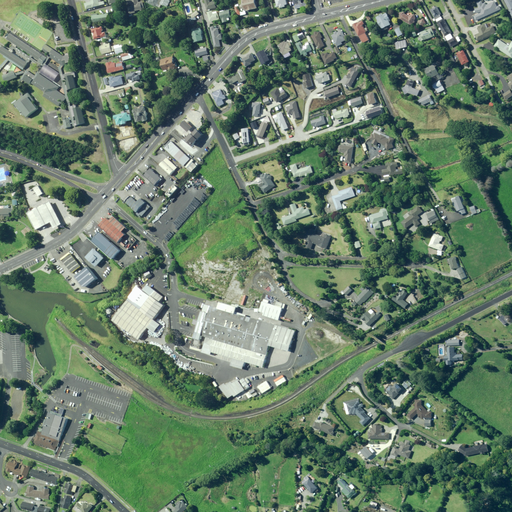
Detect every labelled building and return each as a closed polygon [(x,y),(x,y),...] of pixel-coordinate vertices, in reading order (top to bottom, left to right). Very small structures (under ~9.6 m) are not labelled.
[(105,1),(102,2),(101,2),(100,0),(92,0),(93,1),(91,2),(87,3),(86,3),(87,9),(94,8),(94,7),(102,5),(101,5),(104,4),(106,4),(105,1)] [(140,2),(138,0),(132,0),(134,4),(133,4),(134,6),(128,7),(130,14),(136,12),(136,11),(137,11),(141,10),(141,11),(146,10),(143,1),(140,2)] [(216,1),(212,2),(211,2),(210,0),(205,0),(206,3),(208,10),(209,10),(209,11),(210,10),(210,9),(217,8),(216,1)] [(247,11),(259,8),(257,0),(244,0),(245,4),(244,5),(245,9),(246,8),(247,11)] [(486,11),(497,6),(495,1),(484,6),(486,11)] [(241,11),(240,8),(240,6),(237,7),(236,7),(238,15),(241,15),(242,15),(245,15),(244,13),(244,11),(241,11)] [(436,20),(441,17),(440,15),(441,14),(437,6),(435,7),(434,6),(432,7),(433,8),(430,10),(434,18),(435,18),(436,20)] [(482,18),(501,9),(499,6),(481,14),(482,18)] [(228,22),(229,21),(229,20),(231,20),(230,18),(233,17),(231,10),(225,11),(225,10),(221,11),(224,23),(228,22)] [(220,20),(218,13),(214,14),(213,11),(208,12),(209,15),(211,22),(214,21),(220,20)] [(414,14),(412,15),(410,15),(409,16),(405,13),(404,12),(404,11),(400,12),(400,15),(401,19),(410,25),(413,24),(414,22),(414,23),(415,22),(415,21),(414,21),(416,19),(414,14)] [(109,20),(113,20),(112,13),(107,14),(98,15),(93,15),(94,22),(96,22),(109,20)] [(390,21),(388,16),(387,14),(386,14),(386,13),(382,15),(381,14),(380,14),(379,15),(380,16),(376,17),(378,21),(377,21),(380,26),(381,26),(382,29),(382,28),(383,30),(384,30),(388,28),(387,26),(388,26),(390,24),(389,21),(390,21)] [(441,29),(448,25),(444,18),(442,19),(441,17),(436,20),(441,29)] [(426,23),(423,18),(419,21),(418,21),(418,22),(420,24),(421,26),(422,27),(426,25),(426,24),(426,23)] [(364,24),(363,21),(362,20),(358,23),(358,22),(354,24),(353,24),(358,36),(359,36),(363,43),(369,40),(368,39),(365,32),(366,32),(366,31),(368,31),(367,29),(366,28),(365,28),(364,28),(365,27),(365,26),(364,25),(363,26),(363,25),(364,24)] [(486,28),(485,24),(484,24),(482,25),(479,26),(478,28),(480,33),(475,35),(478,41),(496,33),(496,32),(498,31),(497,29),(495,30),(493,25),(486,28)] [(451,33),(452,33),(448,25),(441,29),(445,37),(445,36),(446,39),(452,36),(451,33)] [(108,40),(107,36),(106,32),(104,33),(103,31),(105,30),(103,26),(93,29),(94,33),(95,33),(95,35),(95,36),(95,38),(96,39),(102,38),(103,40),(103,41),(108,40)] [(220,34),(219,30),(219,28),(216,28),(215,26),(211,27),(216,48),(222,46),(221,46),(220,40),(223,39),(222,34),(220,34)] [(203,29),(203,30),(202,30),(202,27),(198,28),(198,29),(197,29),(196,29),(194,29),(192,30),(196,43),(205,40),(203,34),(204,34),(203,29)] [(402,34),(400,29),(399,27),(395,30),(398,37),(400,36),(403,34),(402,34)] [(435,35),(432,28),(422,31),(421,32),(422,34),(419,35),(420,36),(421,39),(419,39),(420,42),(424,40),(430,38),(434,36),(433,36),(435,35)] [(344,37),(345,36),(342,30),(341,31),(337,32),(337,31),(334,32),(334,34),(332,35),(337,46),(334,47),(337,54),(338,53),(339,54),(341,53),(340,53),(340,52),(337,46),(338,46),(343,44),(342,42),(345,40),(344,37)] [(322,37),(321,35),(319,32),(317,33),(317,32),(316,31),(314,32),(314,33),(314,34),(311,36),(316,46),(318,46),(319,49),(325,46),(325,45),(323,43),(322,41),(321,38),(322,37)] [(43,64),(48,57),(12,33),(8,38),(15,43),(13,45),(17,47),(18,45),(31,54),(30,56),(32,57),(33,55),(40,60),(39,61),(43,64)] [(459,43),(456,36),(455,36),(453,38),(452,36),(446,39),(448,40),(447,41),(451,47),(459,43)] [(511,41),(509,46),(499,39),(495,46),(494,46),(495,47),(506,54),(508,55),(510,56),(511,57),(511,41)] [(402,48),(402,51),(404,50),(403,48),(406,47),(404,40),(395,42),(397,49),(402,48)] [(289,43),(288,43),(288,41),(286,42),(285,43),(284,42),(278,45),(281,50),(280,51),(282,56),(285,55),(290,52),(289,52),(292,50),(290,46),(292,45),(291,42),(290,43),(289,43)] [(305,45),(304,45),(302,45),(300,41),(296,44),(301,55),(304,54),(305,56),(308,55),(307,53),(307,52),(312,50),(309,44),(308,42),(305,44),(306,46),(305,46),(305,45)] [(112,47),(111,43),(107,44),(107,42),(102,43),(103,45),(101,46),(104,54),(113,52),(113,51),(115,51),(115,49),(114,46),(112,47)] [(57,51),(53,49),(46,43),(44,47),(51,52),(49,56),(52,58),(61,64),(63,65),(64,66),(66,62),(71,61),(69,55),(69,53),(66,53),(67,55),(64,56),(62,54),(57,51)] [(12,51),(10,50),(3,45),(0,50),(25,67),(28,62),(12,51)] [(117,54),(125,52),(123,47),(122,45),(120,46),(120,45),(115,46),(116,49),(117,54)] [(468,57),(464,51),(464,49),(457,53),(457,54),(459,59),(463,65),(465,64),(470,62),(468,57)] [(269,56),(268,54),(267,55),(264,50),(256,54),(262,65),(266,63),(268,65),(272,63),(269,56)] [(124,60),(133,58),(132,52),(122,54),(122,55),(124,60)] [(326,64),(335,60),(334,59),(337,58),(334,52),(331,53),(329,54),(328,54),(328,53),(325,54),(323,53),(322,54),(322,55),(326,64)] [(255,60),(252,53),(247,55),(247,56),(246,57),(243,58),(242,59),(243,62),(241,63),(244,68),(246,67),(251,64),(251,63),(254,61),(255,60)] [(177,62),(176,61),(174,56),(168,58),(165,59),(162,60),(166,71),(171,70),(171,72),(177,71),(176,68),(179,67),(177,62)] [(117,63),(117,62),(114,63),(114,62),(107,63),(110,73),(126,69),(126,68),(125,65),(124,62),(117,63)] [(58,72),(45,63),(41,71),(54,79),(58,72)] [(440,74),(436,67),(435,64),(433,66),(425,69),(430,79),(431,79),(433,83),(443,78),(443,77),(441,74),(439,75),(439,74),(440,74)] [(351,71),(352,72),(352,73),(351,72),(348,78),(350,79),(347,85),(353,87),(362,68),(358,66),(357,69),(353,67),(351,71)] [(17,75),(16,73),(15,70),(4,75),(7,82),(17,77),(17,75)] [(34,75),(29,71),(27,70),(25,72),(22,78),(23,79),(30,84),(31,82),(44,91),(45,94),(44,95),(59,105),(61,102),(63,103),(65,101),(66,99),(66,98),(66,95),(57,90),(60,86),(41,74),(38,72),(35,75),(34,75)] [(67,88),(68,90),(77,87),(75,77),(77,76),(75,71),(62,74),(64,81),(65,80),(67,80),(68,84),(66,85),(67,88)] [(239,83),(244,81),(247,79),(243,71),(242,71),(239,73),(237,74),(229,79),(227,80),(230,85),(238,81),(239,83)] [(329,75),(328,72),(317,76),(319,81),(320,81),(321,84),(332,80),(330,75),(329,75)] [(112,88),(125,84),(122,76),(115,78),(115,76),(114,77),(110,77),(111,81),(110,81),(112,88)] [(418,96),(419,96),(420,90),(413,88),(413,87),(415,81),(409,79),(407,85),(406,87),(409,93),(411,94),(418,96)] [(445,90),(440,80),(433,83),(434,85),(433,85),(434,88),(435,88),(436,89),(438,93),(445,90)] [(133,93),(131,88),(131,86),(126,88),(127,93),(126,93),(126,92),(126,91),(125,89),(126,89),(125,87),(120,89),(121,91),(119,91),(119,94),(121,98),(121,97),(126,96),(126,95),(128,95),(133,93)] [(281,93),(277,88),(270,93),(277,103),(288,96),(284,91),(281,93)] [(226,97),(225,95),(224,95),(221,90),(222,90),(221,89),(212,93),(214,99),(218,107),(225,104),(223,100),(227,98),(226,97)] [(34,103),(36,101),(28,92),(22,97),(14,103),(24,115),(26,114),(28,117),(38,108),(34,103)] [(422,99),(421,99),(424,105),(428,103),(429,105),(432,104),(431,102),(428,96),(422,99)] [(301,117),(296,100),(290,102),(291,105),(287,107),(289,115),(293,114),(293,115),(294,114),(295,119),(301,117)] [(82,106),(80,106),(77,107),(76,105),(71,106),(74,116),(76,116),(77,119),(79,125),(87,122),(82,106)] [(136,114),(138,123),(145,120),(146,122),(150,121),(149,116),(150,116),(149,111),(148,111),(146,107),(145,106),(140,108),(140,109),(139,109),(135,110),(136,113),(136,114)] [(350,115),(348,109),(342,111),(342,110),(334,113),(335,117),(338,117),(339,119),(344,117),(345,118),(349,117),(349,115),(350,115)] [(289,128),(282,112),(273,116),(276,123),(278,122),(280,127),(282,126),(283,131),(289,128)] [(133,120),(132,115),(130,115),(130,113),(126,113),(117,116),(118,120),(120,125),(124,124),(124,125),(129,124),(128,122),(133,120)] [(326,124),(324,115),(319,116),(320,118),(312,121),(314,128),(326,124)] [(72,126),(72,124),(70,118),(64,120),(66,128),(72,126)] [(183,125),(191,132),(196,127),(188,120),(183,125)] [(269,124),(262,121),(257,135),(258,135),(257,138),(262,139),(262,137),(264,137),(269,124)] [(205,134),(199,130),(198,128),(194,133),(193,133),(188,138),(196,145),(205,134)] [(248,128),(241,129),(243,143),(244,143),(245,145),(250,145),(249,142),(250,142),(248,128)] [(385,136),(384,136),(380,135),(374,133),(374,134),(372,134),(370,139),(373,140),(372,143),(377,145),(377,144),(378,142),(385,145),(386,149),(387,150),(391,148),(394,148),(392,144),(394,139),(386,136),(385,137),(385,136)] [(186,166),(189,162),(191,159),(192,158),(171,140),(165,148),(186,166)] [(352,146),(341,145),(338,146),(338,150),(339,152),(345,153),(344,156),(345,157),(344,163),(351,163),(351,160),(352,158),(353,146),(352,146)] [(179,167),(168,157),(161,165),(172,175),(179,167)] [(402,174),(402,169),(396,170),(395,167),(398,167),(397,162),(396,162),(396,160),(394,160),(394,162),(386,164),(386,168),(387,168),(387,169),(382,170),(382,171),(383,176),(384,176),(388,175),(388,176),(389,176),(402,174)] [(298,170),(298,169),(296,164),(290,166),(290,168),(292,172),(293,176),(294,178),(296,178),(299,176),(300,177),(301,177),(303,176),(305,175),(305,176),(306,176),(307,176),(308,175),(309,175),(309,174),(313,173),(310,166),(298,170)] [(161,176),(154,169),(152,168),(149,171),(148,173),(146,175),(147,176),(151,180),(157,185),(163,179),(164,178),(161,176)] [(272,177),(271,176),(270,175),(268,175),(267,173),(265,175),(264,174),(264,173),(260,175),(261,176),(261,177),(260,178),(263,182),(262,182),(259,184),(261,188),(264,193),(275,186),(271,179),(272,178),(272,177)] [(44,194),(39,185),(34,188),(39,196),(44,194)] [(175,188),(173,187),(167,194),(171,197),(176,191),(174,190),(175,188)] [(342,200),(355,195),(351,187),(338,191),(339,192),(338,192),(339,194),(332,196),(337,210),(342,208),(341,203),(340,201),(342,200)] [(142,198),(139,202),(132,196),(127,202),(134,208),(133,208),(138,212),(140,214),(143,216),(151,206),(147,203),(147,202),(142,198)] [(463,205),(463,203),(460,196),(457,197),(457,199),(454,200),(456,206),(458,211),(459,211),(461,215),(466,213),(464,206),(463,205)] [(49,197),(27,209),(37,228),(51,220),(54,226),(62,222),(49,197)] [(297,208),(295,204),(295,203),(290,205),(293,214),(282,217),(281,218),(284,225),(289,223),(294,221),(297,221),(296,220),(296,219),(298,218),(310,214),(309,212),(309,210),(308,208),(304,209),(303,207),(303,206),(298,208),(297,209),(297,208)] [(12,208),(4,208),(2,208),(2,206),(0,205),(0,217),(0,218),(1,219),(5,219),(5,216),(10,216),(10,212),(12,212),(12,208)] [(423,211),(419,206),(418,205),(410,212),(408,213),(410,215),(406,219),(401,222),(406,228),(413,223),(414,224),(416,227),(420,223),(418,220),(420,218),(418,215),(423,211)] [(388,215),(389,215),(388,210),(385,208),(381,209),(380,212),(370,215),(370,217),(372,223),(376,222),(376,223),(378,222),(378,223),(374,224),(375,229),(382,227),(380,221),(388,218),(388,215)] [(431,223),(439,219),(434,210),(426,214),(431,223)] [(125,231),(128,227),(115,216),(112,220),(108,217),(103,224),(102,224),(101,225),(121,242),(128,234),(125,231)] [(311,228),(310,228),(309,228),(307,231),(304,239),(307,240),(305,247),(311,249),(313,243),(318,245),(317,246),(326,249),(331,237),(330,236),(325,234),(324,237),(314,234),(315,230),(311,228)] [(122,250),(118,247),(100,232),(93,241),(101,248),(114,258),(114,259),(122,250)] [(443,237),(434,233),(433,234),(429,245),(429,246),(437,249),(442,251),(444,245),(439,243),(440,240),(441,241),(443,237)] [(106,258),(99,251),(95,248),(87,257),(88,258),(98,266),(106,258)] [(65,263),(74,273),(82,266),(72,254),(64,260),(65,263)] [(459,267),(458,266),(456,256),(449,258),(452,269),(453,269),(457,268),(459,267)] [(99,276),(90,265),(78,275),(87,286),(99,276)] [(467,277),(465,274),(462,267),(457,269),(462,279),(467,277)] [(153,275),(152,274),(150,271),(145,274),(147,277),(148,279),(153,275)] [(162,302),(164,298),(165,297),(149,285),(145,290),(145,289),(144,287),(143,288),(140,286),(140,287),(137,285),(133,290),(136,292),(134,294),(131,292),(131,294),(133,295),(115,320),(141,340),(150,328),(156,333),(162,325),(156,320),(167,305),(165,304),(162,302)] [(352,290),(349,286),(342,293),(343,294),(345,293),(347,295),(352,290)] [(372,294),(373,292),(368,286),(365,289),(363,291),(358,296),(358,297),(355,300),(360,305),(363,302),(364,302),(372,294)] [(403,300),(408,293),(404,290),(402,291),(401,291),(397,296),(395,295),(392,299),(405,309),(409,304),(403,300)] [(277,305),(269,302),(270,300),(265,298),(262,308),(259,308),(259,311),(261,311),(265,312),(264,315),(280,320),(281,317),(284,308),(285,308),(286,304),(284,303),(284,302),(278,300),(277,305)] [(231,304),(230,304),(222,301),(222,302),(220,307),(206,303),(204,307),(204,310),(200,321),(195,319),(194,319),(193,323),(194,323),(199,325),(195,337),(200,339),(202,339),(203,339),(204,335),(209,336),(208,341),(207,344),(206,347),(202,359),(210,362),(213,351),(229,356),(235,357),(234,361),(232,364),(245,368),(247,361),(264,366),(268,351),(271,352),(271,350),(269,349),(271,344),(281,347),(286,327),(237,312),(239,306),(231,304)] [(372,314),(369,312),(369,311),(363,316),(366,320),(367,321),(365,322),(370,326),(382,315),(378,311),(376,314),(374,312),(372,314)] [(455,352),(454,349),(454,347),(447,348),(447,351),(448,356),(446,356),(445,356),(445,361),(447,361),(447,365),(451,365),(451,367),(452,366),(452,361),(453,361),(455,362),(456,360),(463,360),(463,354),(457,354),(457,353),(455,353),(455,352)] [(284,377),(275,383),(278,387),(287,381),(284,377)] [(240,381),(246,389),(250,386),(244,378),(240,381)] [(266,380),(258,386),(262,393),(271,388),(266,380)] [(396,384),(396,383),(394,385),(393,386),(392,386),(390,386),(386,389),(386,392),(387,392),(388,393),(387,393),(390,395),(389,395),(391,398),(393,399),(398,394),(398,393),(402,389),(403,389),(397,383),(396,384)] [(254,390),(248,393),(252,398),(257,395),(254,390)] [(361,398),(345,402),(348,416),(356,414),(362,420),(360,422),(364,426),(372,418),(363,409),(361,398)] [(412,419),(418,414),(419,415),(419,416),(421,418),(424,420),(425,418),(432,418),(432,412),(428,412),(422,405),(422,400),(415,400),(415,408),(408,415),(412,419)] [(38,445),(38,444),(52,449),(54,450),(55,451),(55,449),(56,449),(57,447),(58,447),(68,419),(62,416),(59,415),(51,413),(49,420),(48,421),(46,420),(45,421),(44,421),(41,429),(40,429),(39,431),(39,432),(39,434),(38,434),(37,434),(37,435),(38,435),(37,438),(35,437),(35,439),(36,440),(35,443),(38,445)] [(322,424),(315,422),(313,426),(334,435),(337,428),(322,422),(322,424)] [(378,424),(374,424),(373,424),(373,429),(371,429),(371,433),(368,433),(368,439),(385,439),(386,439),(389,439),(389,433),(384,433),(382,433),(382,432),(382,431),(382,429),(382,428),(382,426),(378,426),(378,424)] [(409,445),(410,441),(406,440),(405,443),(401,442),(400,443),(399,443),(398,444),(399,445),(399,446),(400,446),(400,447),(399,448),(394,446),(391,455),(397,457),(398,455),(399,455),(409,458),(412,451),(409,450),(411,445),(409,445)] [(489,451),(487,444),(467,448),(462,445),(459,451),(466,455),(469,455),(481,453),(481,454),(486,453),(485,452),(489,451)] [(17,475),(19,468),(17,467),(19,462),(15,461),(14,462),(12,461),(10,461),(7,471),(11,472),(12,470),(14,471),(13,474),(14,474),(17,475)] [(19,468),(17,475),(19,476),(20,476),(21,474),(23,475),(23,476),(27,478),(31,466),(28,465),(27,466),(27,467),(23,465),(21,469),(19,468)] [(43,480),(45,473),(43,472),(43,471),(39,470),(33,468),(31,475),(35,477),(43,480)] [(45,473),(43,480),(48,482),(52,483),(55,485),(58,477),(53,475),(47,473),(45,473)] [(315,483),(310,476),(308,478),(307,476),(304,478),(304,479),(305,480),(302,482),(307,489),(308,489),(311,493),(317,488),(316,487),(314,484),(315,483)] [(76,485),(68,482),(66,488),(67,489),(66,492),(73,494),(74,492),(73,491),(74,491),(76,492),(78,486),(76,485)] [(353,490),(348,485),(344,482),(343,483),(341,485),(341,486),(344,489),(341,491),(348,498),(349,498),(350,497),(353,494),(355,492),(353,490)] [(34,490),(35,487),(28,486),(27,491),(26,496),(36,497),(36,500),(37,500),(38,490),(34,490)] [(38,490),(37,500),(40,500),(41,499),(39,498),(49,499),(49,494),(49,489),(43,488),(42,491),(41,491),(38,490)] [(73,496),(72,496),(67,494),(66,498),(65,497),(64,497),(62,504),(63,504),(62,507),(70,509),(72,499),(73,496)] [(35,511),(37,507),(35,506),(35,504),(26,501),(25,501),(24,501),(21,509),(28,510),(33,511),(35,511)] [(178,508),(172,511),(171,511),(183,511),(189,508),(185,502),(182,504),(180,501),(175,505),(178,508)] [(84,505),(81,502),(80,502),(77,505),(82,509),(84,511),(83,511),(89,511),(95,506),(91,503),(90,505),(86,502),(84,505)]
